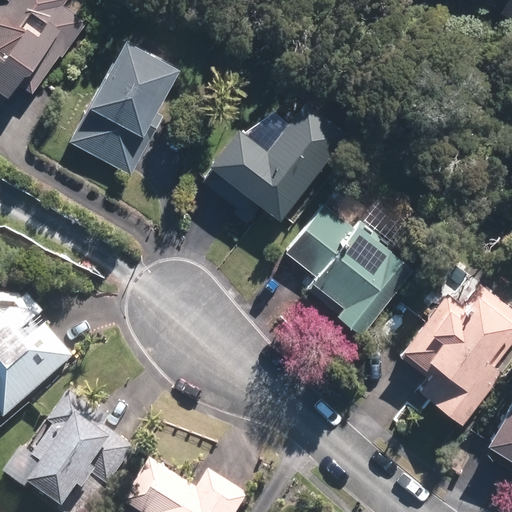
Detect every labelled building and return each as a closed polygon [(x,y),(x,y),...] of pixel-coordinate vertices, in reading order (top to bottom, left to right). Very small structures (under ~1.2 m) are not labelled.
[(0,96),(13,79),(31,92),(79,23),(45,0),(10,0),(7,6),(0,7),(0,96)] [(511,15),(511,0),(501,0),(498,8),(511,15)] [(171,65),(124,39),(70,136),(127,167),(144,138),(134,132),(171,65)] [(277,213),(342,131),(302,100),(263,149),(237,129),(211,161),(215,164),(206,176),(241,203),(250,192),(277,213)] [(356,324),(405,264),(353,222),(349,227),(323,205),(289,246),(318,269),(306,284),(356,324)] [(456,263),(441,281),(459,296),(474,278),(456,263)] [(511,328),(511,312),(478,285),(461,306),(449,296),(402,354),(427,374),(419,385),(454,413),(493,366),(486,360),(511,328)] [(0,300),(0,409),(64,356),(17,301),(0,300)] [(511,454),(511,397),(486,439),(511,454)] [(18,450),(6,468),(68,511),(70,511),(97,475),(102,478),(125,445),(62,401),(50,419),(53,421),(28,457),(18,450)] [(227,511),(239,494),(207,475),(197,492),(146,461),(123,497),(148,511),(227,511)]
